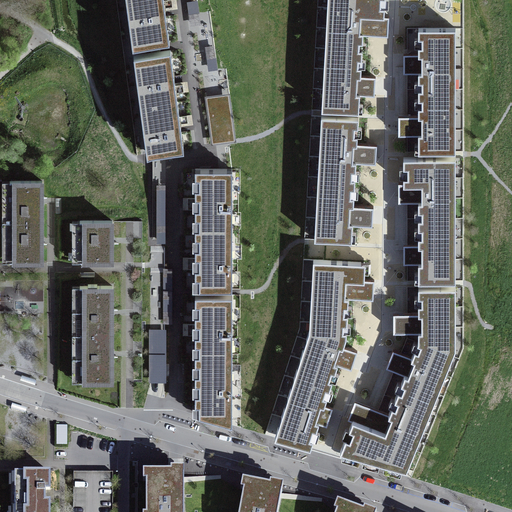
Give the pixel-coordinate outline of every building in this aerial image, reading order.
[(126,0),(133,47),(170,42),(164,0),(126,0)] [(327,0),(325,52),(362,54),(363,34),(388,35),(389,16),(384,15),(384,0),(327,0)] [(456,89),(456,28),(418,28),(418,53),(403,54),(403,73),(418,73),(418,89),(456,89)] [(134,55),(141,104),(178,100),(171,50),(134,55)] [(362,54),(325,52),(322,110),(359,112),(360,95),(374,96),(375,76),(361,75),(362,54)] [(456,157),(456,89),(418,89),(418,115),(398,115),(398,134),(418,134),(418,157),(456,157)] [(141,104),(147,154),(184,150),(178,100),(141,104)] [(227,105),(211,108),(215,136),(231,133),(227,105)] [(321,115),(318,180),(355,182),(356,163),(376,164),(377,145),(357,144),(358,117),(321,115)] [(456,218),(456,157),(418,157),(403,157),(403,182),(398,182),(398,202),(418,202),(418,218),(456,218)] [(195,168),(195,228),(232,228),(232,168),(195,168)] [(318,180),(315,239),(352,241),(353,224),(372,225),(373,205),(354,204),(355,182),(318,180)] [(42,181),(10,181),(10,221),(42,221),(42,181)] [(456,280),(456,218),(418,218),(418,244),(403,244),(403,263),(418,263),(418,280),(456,280)] [(112,220),(80,220),(80,261),(112,261),(112,220)] [(42,261),(42,221),(10,221),(10,261),(42,261)] [(195,228),(195,288),(232,288),(232,228),(195,228)] [(361,262),(313,259),(310,322),(347,324),(348,298),(373,299),(374,280),(364,279),(365,272),(361,271),(361,262)] [(165,266),(163,321),(173,321),(174,266),(165,266)] [(80,333),(112,333),(112,286),(80,286),(80,333)] [(455,347),(456,286),(418,286),(418,312),(394,312),(394,331),(418,331),(418,342),(421,343),(452,356),(455,347)] [(195,294),(195,359),(232,359),(232,294),(195,294)] [(309,330),(294,378),(329,389),(337,365),(351,369),(357,351),(343,346),(346,336),(346,331),(347,324),(310,322),(309,330)] [(112,333),(80,333),(80,380),(112,380),(112,333)] [(421,343),(418,350),(415,348),(411,357),(393,349),(386,367),(404,374),(394,398),(398,400),(429,412),(452,356),(421,343)] [(195,359),(195,414),(232,425),(232,359),(195,359)] [(329,389),(294,378),(275,437),(310,448),(318,423),(326,425),(332,407),(324,404),(329,389)] [(352,420),(340,449),(345,451),(406,469),(429,412),(398,400),(395,407),(392,405),(389,413),(355,399),(347,418),(352,420)] [(49,511),(50,472),(15,472),(14,511),(49,511)] [(183,511),(184,482),(184,476),(176,476),(171,476),(171,472),(150,472),(150,482),(146,482),(146,511),(183,511)] [(278,511),(281,498),(282,492),(269,490),(270,486),(250,482),(248,492),(244,491),(239,511),(278,511)]
